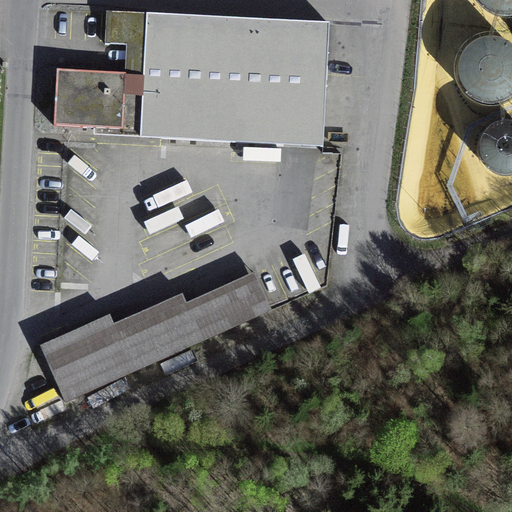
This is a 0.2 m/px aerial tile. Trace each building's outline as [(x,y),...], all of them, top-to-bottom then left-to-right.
[(511,0),(478,0),(479,2),(491,11),(506,14),(511,13),(511,0)] [(330,24),(150,16),(108,14),(106,46),(127,47),(126,76),(57,72),(55,125),(95,126),(94,134),(143,137),(325,145),(330,24)] [(493,31),(484,32),(474,36),(465,43),(459,53),(456,65),(458,77),(466,90),(477,98),(490,101),(504,99),(511,93),(511,38),(504,34),(493,31)] [(511,117),(507,117),(500,117),(492,120),(486,126),(481,133),(479,143),(480,152),(486,162),(495,168),(505,171),(511,169),(511,117)] [(109,323),(40,355),(64,409),(269,315),(253,279),(185,310),(180,300),(113,331),(109,323)]
